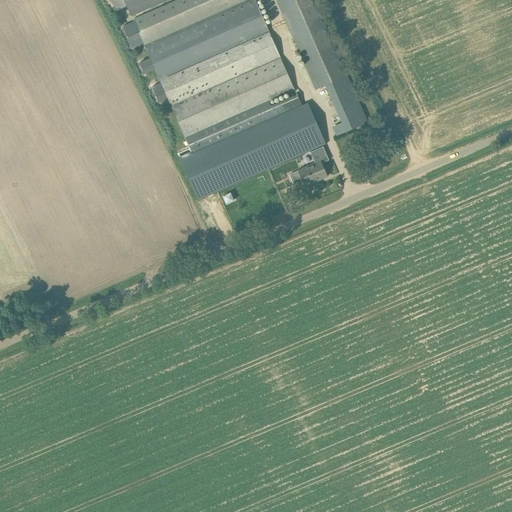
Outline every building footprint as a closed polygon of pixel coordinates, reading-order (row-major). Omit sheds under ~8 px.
[(110,0),(116,11),(127,6),(131,16),(167,0),(110,0)] [(167,98),(191,154),(302,105),(297,94),(269,106),(267,101),(294,89),(255,0),(178,0),(133,20),(133,21),(123,26),(133,48),(143,43),(150,58),(139,63),(144,74),(155,69),(160,82),(152,87),(158,102),(167,98)] [(277,0),(316,90),(348,76),(314,0),(277,0)] [(336,136),(346,132),(347,135),(358,131),(356,127),(368,122),(352,86),(330,95),(342,123),(332,127),(336,136)] [(191,154),(180,159),(198,200),(326,144),(308,103),(302,105),(191,154)] [(298,170),(289,174),(293,185),(303,181),(305,186),(327,176),(321,163),(328,160),(323,147),(310,152),(315,163),(298,170)] [(223,196),(225,202),(233,199),(235,198),(232,192),(223,196)]
